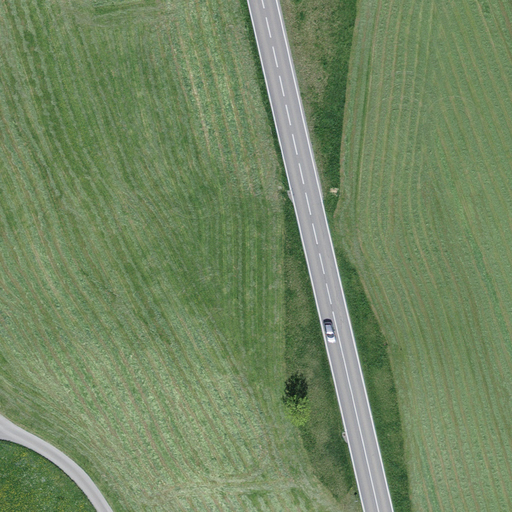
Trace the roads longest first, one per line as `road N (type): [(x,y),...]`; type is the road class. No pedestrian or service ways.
road 1 (secondary): [(263,0),(379,511)]
road 2 (unclassified): [(104,511),(90,483),(49,449),(0,430)]
